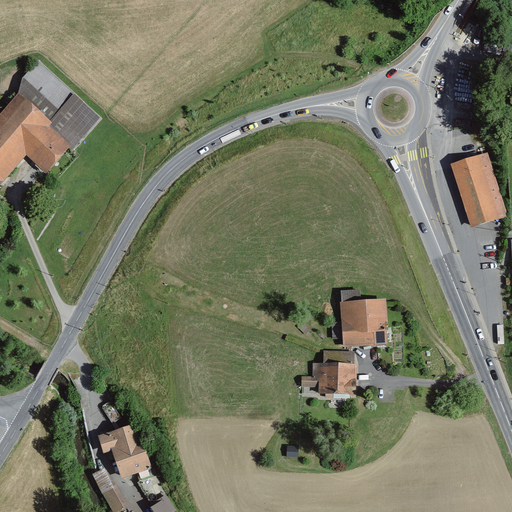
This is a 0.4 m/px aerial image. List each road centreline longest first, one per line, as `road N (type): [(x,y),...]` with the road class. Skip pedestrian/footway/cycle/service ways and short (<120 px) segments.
road 1 (tertiary): [(17,423),(144,201),(188,155),(274,116)]
road 2 (secondary): [(511,431),(420,203)]
